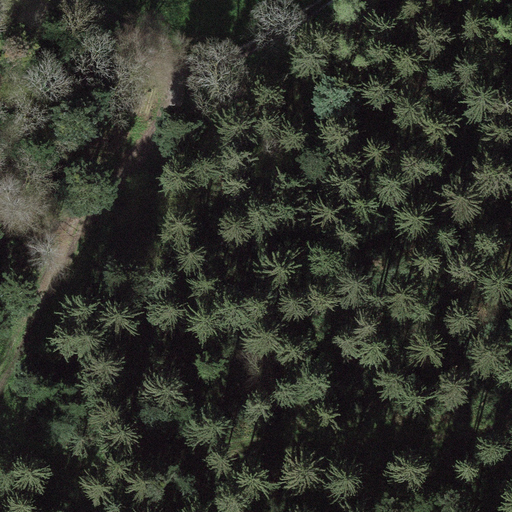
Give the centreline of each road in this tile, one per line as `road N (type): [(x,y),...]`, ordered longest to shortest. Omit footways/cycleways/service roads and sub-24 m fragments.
road 1 (track): [(342,0),(49,261),(0,380)]
road 2 (track): [(0,464),(511,431)]
road 3 (track): [(11,0),(253,79)]
